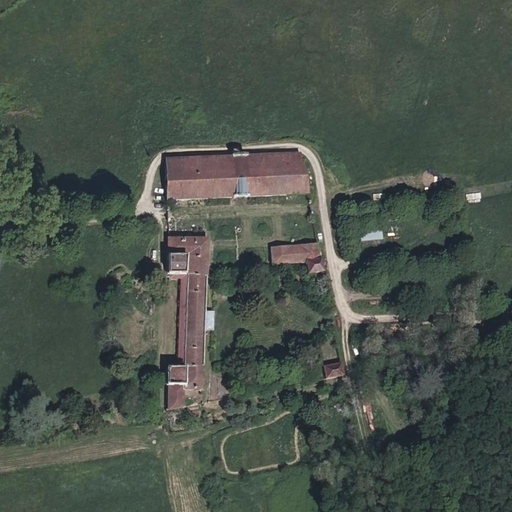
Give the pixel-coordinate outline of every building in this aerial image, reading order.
[(164,160),(164,177),(163,177),(164,200),(167,200),(307,195),(300,155),(250,157),(250,154),(213,156),(213,158),(164,160)] [(361,241),(383,239),(382,229),(360,231),(361,241)] [(207,239),(168,239),(168,276),(184,276),(181,368),(165,368),(164,385),(168,386),(167,410),(184,406),(184,389),(202,390),(206,269),(207,239)] [(319,244),(269,249),(272,263),(273,268),(306,264),(311,288),(329,291),(319,244)] [(323,365),(326,380),(347,375),(344,361),(323,365)]
